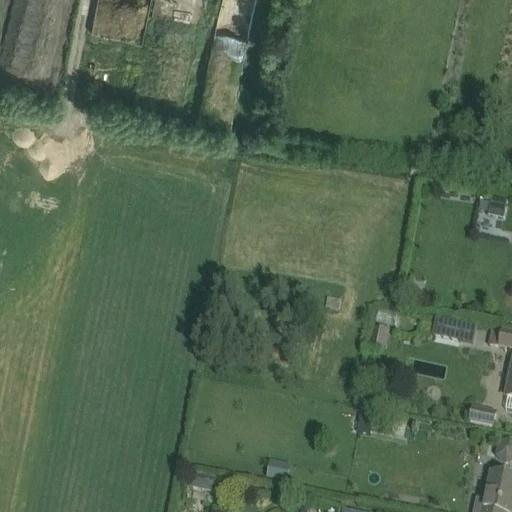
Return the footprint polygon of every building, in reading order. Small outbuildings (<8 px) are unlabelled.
[(378,313),(376,325),(394,328),(397,317),(378,313)] [(473,347),(476,330),(462,327),(458,344),(473,347)] [(375,331),(372,346),(385,349),(388,334),(375,331)] [(489,348),(509,352),(511,352),(511,336),(492,332),(489,348)] [(496,415),(473,409),(469,423),(493,429),(496,415)] [(360,414),(358,434),(370,436),(373,416),(360,414)] [(498,446),(496,458),(504,466),(511,463),(511,443),(510,442),(498,446)] [(191,475),(188,489),(213,494),(216,480),(191,475)] [(477,502),(474,511),(511,511),(511,479),(491,475),(485,504),(477,502)]
